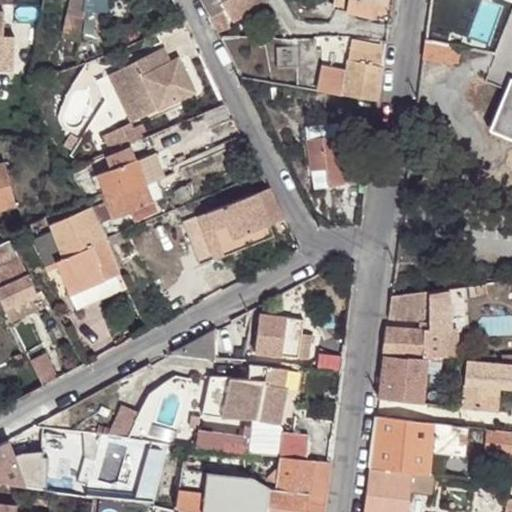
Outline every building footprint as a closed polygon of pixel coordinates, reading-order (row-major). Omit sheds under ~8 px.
[(75,0),(67,35),(77,38),(85,0),(75,0)] [(217,0),(201,0),(209,17),(216,13),(223,10),(217,0)] [(217,0),(223,10),(229,20),(230,22),(265,1),(264,0),(217,0)] [(388,18),(391,0),(335,0),(334,8),(388,18)] [(222,25),(229,20),(223,10),(216,13),(222,25)] [(7,14),(0,13),(0,69),(16,71),(18,37),(6,37),(7,14)] [(261,38),(275,38),(275,30),(261,30),(261,38)] [(292,38),(287,38),(280,38),(281,46),(292,45),(292,38)] [(322,68),(319,90),(378,98),(382,62),(379,62),(382,43),(350,38),(346,71),(322,68)] [(460,46),(423,39),(421,57),(457,63),(460,46)] [(161,50),(106,78),(122,110),(129,107),(137,122),(194,92),(177,59),(168,63),(161,50)] [(287,50),(288,74),(297,74),(296,50),(287,50)] [(511,76),(510,76),(488,125),(511,134),(511,76)] [(129,107),(122,110),(130,126),(137,122),(129,107)] [(337,123),(305,127),(313,189),(343,186),(337,123)] [(89,208),(98,223),(129,210),(133,220),(154,211),(150,201),(144,185),(155,180),(145,155),(133,160),(129,149),(101,161),(105,172),(96,175),(104,198),(88,205),(89,208)] [(367,170),(369,155),(362,154),(360,169),(367,170)] [(0,161),(0,209),(15,205),(2,161),(0,161)] [(144,185),(150,201),(161,197),(155,180),(144,185)] [(283,219),(267,188),(181,220),(197,263),(254,243),(250,231),(268,224),(283,219)] [(45,265),(55,260),(70,296),(121,274),(107,241),(98,223),(89,208),(48,225),(51,232),(34,239),(45,265)] [(250,231),(254,243),(272,236),(268,224),(250,231)] [(32,295),(35,293),(18,256),(15,258),(7,239),(0,242),(0,299),(10,321),(38,309),(32,295)] [(127,288),(121,274),(70,296),(76,310),(127,288)] [(450,289),(389,297),(387,321),(421,321),(420,330),(386,328),(383,355),(426,355),(452,355),(453,327),(450,328),(450,289)] [(253,351),(305,359),(308,335),(300,333),(302,320),(258,314),(253,351)] [(219,325),(171,350),(228,357),(229,350),(213,348),(213,336),(220,336),(219,325)] [(422,403),(426,355),(383,355),(377,399),(422,403)] [(511,355),(502,355),(501,362),(467,359),(462,407),(485,409),(488,385),(499,386),(511,387),(511,355)] [(191,446),(223,452),(238,454),(249,454),(278,456),(304,459),(307,459),(310,435),(284,431),(279,424),(284,389),(281,389),(284,369),(277,367),(247,365),(246,379),(228,377),(228,376),(208,374),(199,411),(198,411),(191,446)] [(496,410),(499,386),(488,385),(485,409),(496,410)] [(427,423),(375,418),(369,465),(428,472),(431,453),(463,456),(466,428),(435,424),(427,423)] [(511,432),(485,429),(483,449),(509,451),(509,453),(511,453),(511,432)] [(0,442),(0,481),(56,490),(61,457),(42,459),(41,452),(25,452),(8,457),(3,441),(0,442)] [(179,468),(173,507),(177,507),(208,511),(322,511),(329,461),(304,459),(278,456),(274,487),(267,487),(249,475),(179,468)] [(426,493),(428,472),(369,465),(362,511),(403,511),(406,491),(426,493)] [(493,479),(438,473),(437,483),(492,489),(493,479)] [(138,486),(136,501),(151,504),(153,489),(138,486)] [(511,511),(511,500),(504,500),(502,511),(511,511)] [(16,511),(18,505),(0,503),(0,511),(16,511)]
